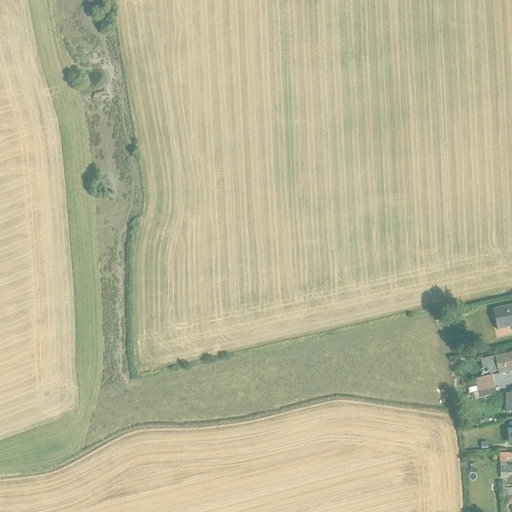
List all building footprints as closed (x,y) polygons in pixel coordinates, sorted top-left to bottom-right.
[(511,304),(492,309),(497,331),(511,327),(511,304)] [(511,352),(481,360),(483,368),(487,367),(488,371),(494,370),(494,372),(497,371),(498,375),(511,371),(511,352)] [(473,393),(495,388),(492,375),(475,379),(477,386),(468,388),(469,394),(473,393)] [(495,388),(473,393),(475,400),(480,399),(481,404),(485,403),(484,398),(496,395),(495,388)] [(500,470),(498,470),(498,477),(501,476),(501,478),(507,478),(507,474),(511,473),(511,465),(507,465),(506,459),(511,458),(511,453),(499,454),(500,470)] [(503,496),(511,495),(511,488),(502,489),(502,496),(503,496)] [(511,495),(503,496),(503,505),(511,504),(511,495)]
